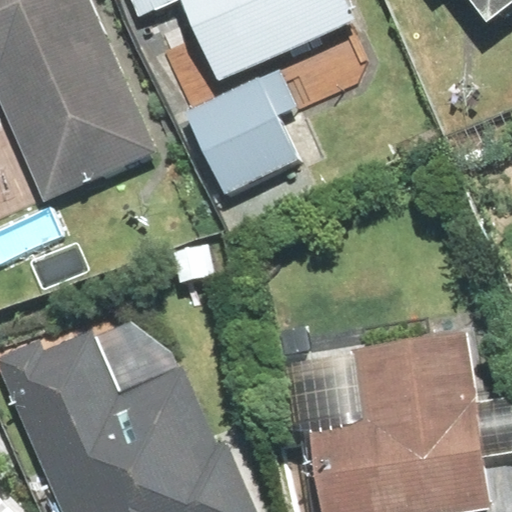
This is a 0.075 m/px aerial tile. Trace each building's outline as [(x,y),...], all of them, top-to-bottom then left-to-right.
[(89,0),(0,0),(0,105),(44,207),(158,159),(89,0)] [(146,0),(151,10),(173,0),(177,0),(215,86),(357,25),(346,0),(146,0)] [(511,0),(461,0),(484,30),(511,8),(511,0)] [(270,79),(183,116),(220,201),(307,164),(270,79)] [(41,345),(0,362),(0,366),(61,511),(254,511),(226,444),(217,448),(185,371),(119,398),(93,335),(45,355),(41,345)] [(495,511),(468,336),(351,354),(363,429),(308,437),(319,511),(495,511)]
